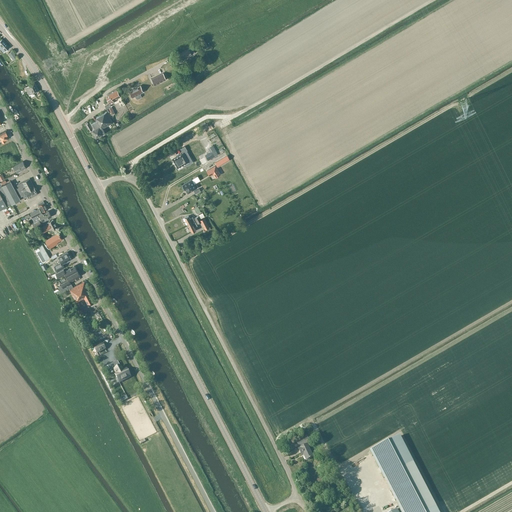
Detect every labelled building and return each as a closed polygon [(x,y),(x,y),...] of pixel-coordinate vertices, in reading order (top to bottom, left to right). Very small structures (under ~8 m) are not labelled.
[(2,39),(0,40),(0,48),(3,52),(9,47),(2,39)] [(204,49),(208,47),(204,39),(199,42),(204,49)] [(183,60),(192,55),(195,53),(192,48),(180,55),(183,60)] [(13,51),(8,54),(12,59),(13,61),(18,58),(16,56),(13,51)] [(163,73),(151,79),(154,85),(166,79),(163,73)] [(25,87),(28,92),(29,95),(38,90),(34,82),(25,87)] [(133,98),(136,96),(137,98),(139,99),(141,97),(142,96),(140,93),(144,92),(141,86),(130,92),(133,97),(133,98)] [(113,100),(121,97),(117,90),(106,96),(110,104),(114,102),(113,100)] [(103,134),(99,127),(101,126),(102,129),(113,123),(107,112),(96,118),(98,121),(91,125),(94,130),(92,131),(96,138),(103,134)] [(225,128),(227,133),(234,130),(231,125),(225,128)] [(222,152),(233,146),(223,129),(212,135),(222,152)] [(184,152),(173,158),(178,168),(189,162),(184,152)] [(23,161),(13,167),(17,173),(26,168),(23,161)] [(215,166),(207,171),(209,175),(213,173),(215,177),(220,174),(215,166)] [(192,179),(182,185),(185,190),(186,190),(188,194),(197,188),(198,187),(196,183),(200,180),(197,176),(192,179)] [(17,189),(19,193),(33,185),(30,178),(17,185),(18,188),(17,189)] [(0,210),(20,200),(10,181),(7,183),(2,186),(0,186),(0,210)] [(38,194),(33,185),(19,193),(21,197),(23,196),(24,198),(29,195),(30,198),(38,194)] [(12,204),(16,212),(17,214),(27,209),(22,199),(12,204)] [(32,217),(34,217),(37,215),(41,213),(48,209),(43,201),(38,204),(39,206),(38,206),(39,209),(30,213),(32,217)] [(48,211),(43,214),(41,213),(37,215),(34,217),(36,221),(38,220),(38,221),(42,219),(43,221),(51,216),(48,211)] [(198,216),(193,219),(193,217),(190,219),(188,216),(184,218),(188,225),(200,219),(198,216)] [(196,224),(201,222),(205,230),(209,227),(204,218),(200,220),(200,219),(188,225),(192,232),(196,230),(194,227),(197,226),(196,224)] [(48,230),(50,233),(58,228),(53,219),(46,223),(47,225),(38,230),(41,234),(48,230)] [(45,240),(50,248),(56,244),(55,243),(62,239),(58,233),(45,240)] [(42,262),(50,258),(41,243),(34,247),(42,262)] [(59,257),(60,261),(58,262),(59,264),(54,266),(57,271),(64,267),(63,264),(71,259),(67,253),(59,257)] [(64,271),(63,269),(55,273),(58,277),(65,273),(67,277),(77,271),(74,266),(64,271)] [(58,287),(60,290),(65,287),(71,284),(70,281),(80,276),(77,271),(67,277),(65,278),(67,280),(63,282),(61,283),(62,285),(58,287)] [(77,302),(84,298),(87,304),(94,300),(84,282),(69,289),(74,299),(75,298),(77,302)] [(73,287),(71,284),(72,284),(71,283),(71,284),(65,287),(60,290),(61,293),(73,287)] [(80,308),(73,311),(75,316),(82,312),(80,308)] [(102,339),(105,344),(116,338),(112,333),(102,339)] [(103,345),(95,349),(97,353),(105,349),(103,345)] [(121,367),(114,370),(116,374),(115,375),(119,383),(130,377),(126,369),(123,371),(121,367)] [(437,511),(398,437),(370,451),(384,479),(390,475),(399,493),(395,496),(393,497),(395,500),(400,511),(437,511)] [(300,449),(310,444),(307,438),(297,443),(300,449)] [(311,459),(313,458),(307,446),(301,449),(299,450),(302,456),(304,455),(307,461),(310,459),(310,460),(311,459)]
